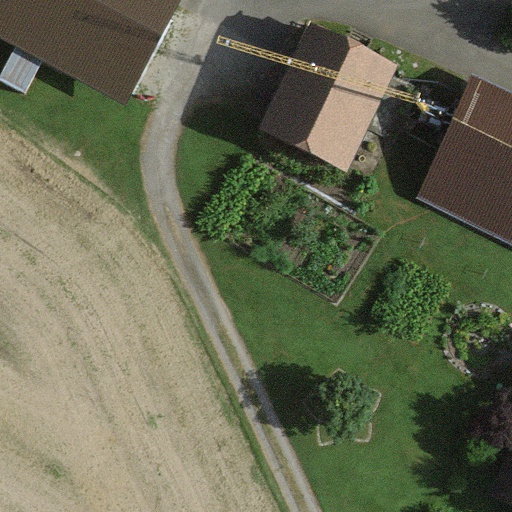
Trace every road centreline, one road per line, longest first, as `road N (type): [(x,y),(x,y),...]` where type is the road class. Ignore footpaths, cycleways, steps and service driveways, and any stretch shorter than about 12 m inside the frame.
road 1 (track): [(229,0),(165,108),(153,149),(154,196),(300,511)]
road 2 (track): [(260,0),(385,38),(427,28),(455,0)]
